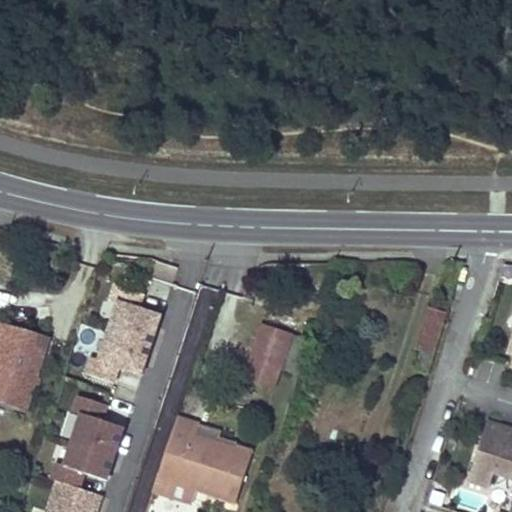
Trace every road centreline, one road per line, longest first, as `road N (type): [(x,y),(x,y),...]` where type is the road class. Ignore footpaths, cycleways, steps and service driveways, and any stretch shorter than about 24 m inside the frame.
road 1 (secondary): [(0,189),(148,218),(488,230)]
road 2 (residential): [(488,230),(404,511)]
road 3 (unknown): [(207,291),(124,511)]
